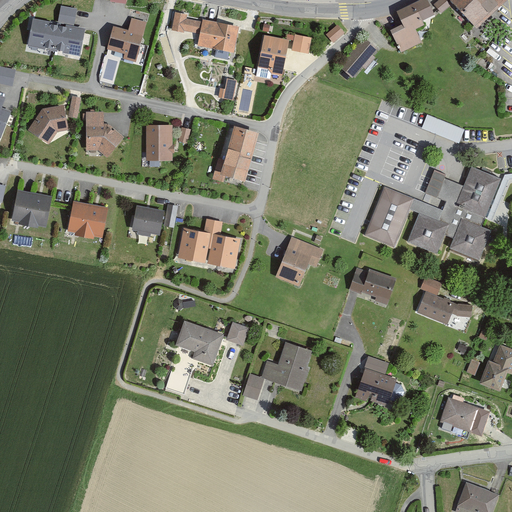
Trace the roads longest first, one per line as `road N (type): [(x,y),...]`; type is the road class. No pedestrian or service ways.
road 1 (residential): [(426,461),(403,464),(127,386)]
road 2 (residential): [(259,211),(289,90),(353,35),(364,10)]
